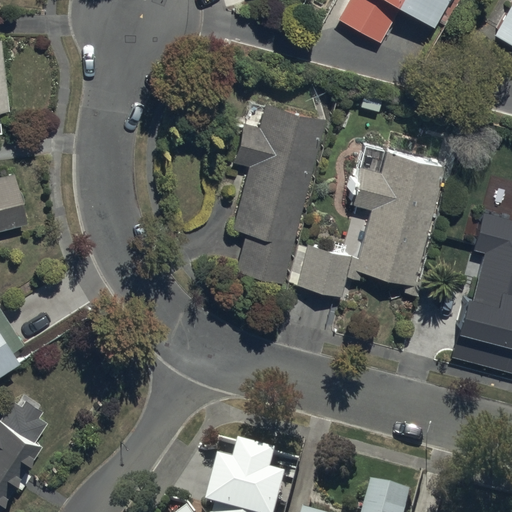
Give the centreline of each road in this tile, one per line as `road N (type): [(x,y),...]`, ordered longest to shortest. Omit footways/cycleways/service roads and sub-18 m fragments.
road 1 (residential): [(198,345),(152,303),(124,256),(107,201),(103,140),(128,2)]
road 2 (residential): [(511,430),(198,345)]
road 3 (residential): [(198,345),(87,511)]
